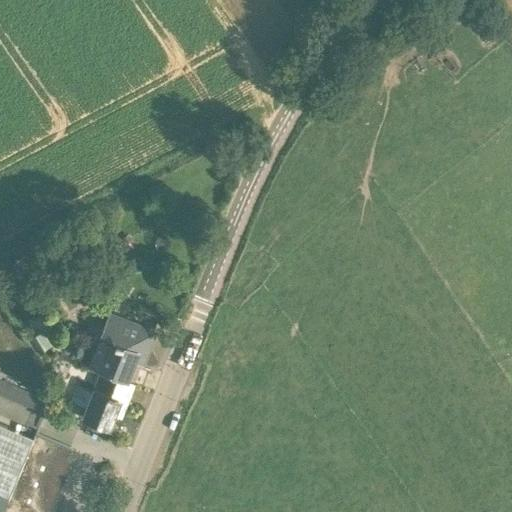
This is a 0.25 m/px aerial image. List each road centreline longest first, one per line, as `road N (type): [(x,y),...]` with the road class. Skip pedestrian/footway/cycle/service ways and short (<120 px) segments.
road 1 (tertiary): [(117,511),(266,152),(330,54),(405,0)]
road 2 (track): [(279,132),(231,123),(0,255)]
